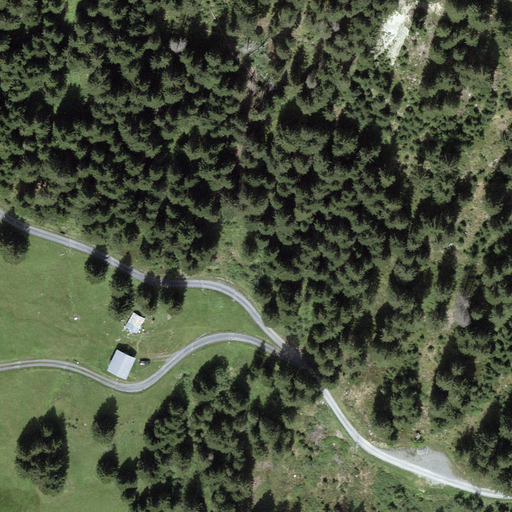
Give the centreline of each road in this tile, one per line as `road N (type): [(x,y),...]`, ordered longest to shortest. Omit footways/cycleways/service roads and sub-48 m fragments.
road 1 (track): [(274,347),(278,336),(239,294),(160,281),(0,216)]
road 2 (track): [(0,367),(63,365),(138,388),(208,340),(243,337),(274,347)]
road 3 (track): [(511,498),(369,450),(274,347)]
